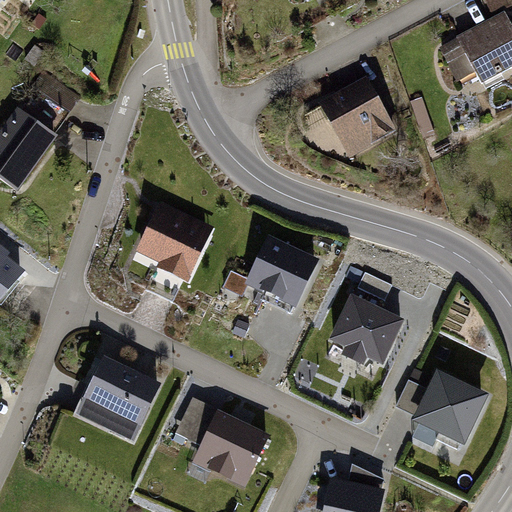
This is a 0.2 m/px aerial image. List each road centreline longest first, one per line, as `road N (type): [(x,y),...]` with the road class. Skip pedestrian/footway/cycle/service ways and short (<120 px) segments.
road 1 (residential): [(183,59),(145,73),(133,88),(68,300),(0,467)]
road 2 (tertiary): [(205,120),(270,187),(452,250),(511,305)]
road 3 (residential): [(437,0),(205,120)]
